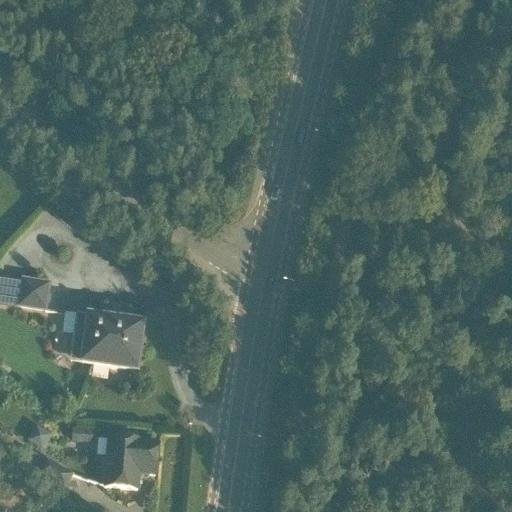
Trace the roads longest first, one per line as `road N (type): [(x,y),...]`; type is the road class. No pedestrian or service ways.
road 1 (track): [(434,233),(395,237),(367,271),(368,338),(333,511)]
road 2 (unclassified): [(0,98),(200,261),(261,285)]
road 3 (secondary): [(261,285),(325,0)]
road 4 (track): [(434,233),(449,132),(490,0)]
road 5 (secondary): [(226,511),(261,285)]
